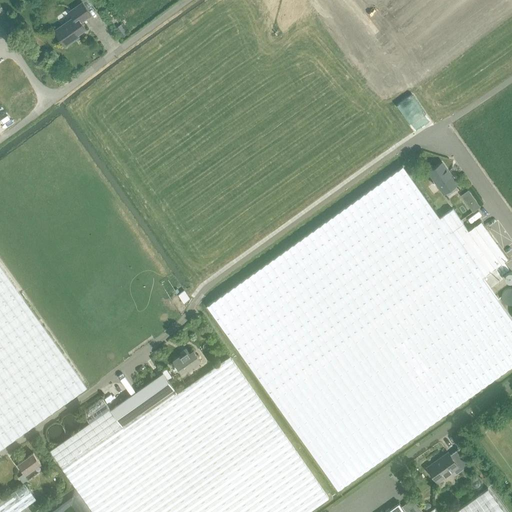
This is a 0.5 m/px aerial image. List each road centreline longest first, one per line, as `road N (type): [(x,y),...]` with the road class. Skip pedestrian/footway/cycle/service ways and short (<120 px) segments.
road 1 (unclassified): [(0,455),(177,327),(203,290),(511,73)]
road 2 (unclassified): [(0,141),(192,0)]
road 3 (unclassified): [(334,511),(511,384)]
